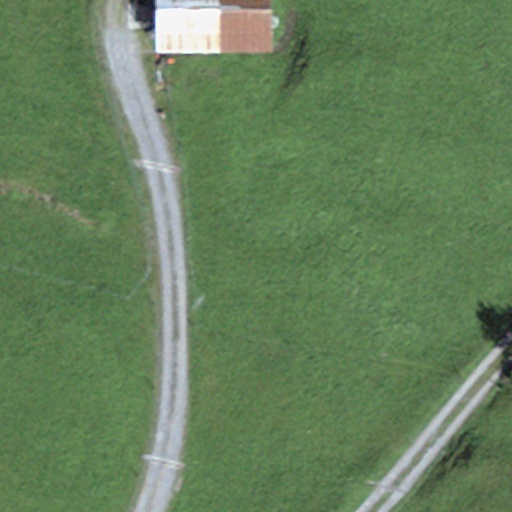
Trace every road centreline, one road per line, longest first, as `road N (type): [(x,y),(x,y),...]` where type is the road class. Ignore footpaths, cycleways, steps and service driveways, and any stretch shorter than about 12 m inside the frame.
road 1 (track): [(114,0),(110,49),(158,159),(170,237),(173,432),(147,511)]
road 2 (track): [(378,511),(511,352)]
